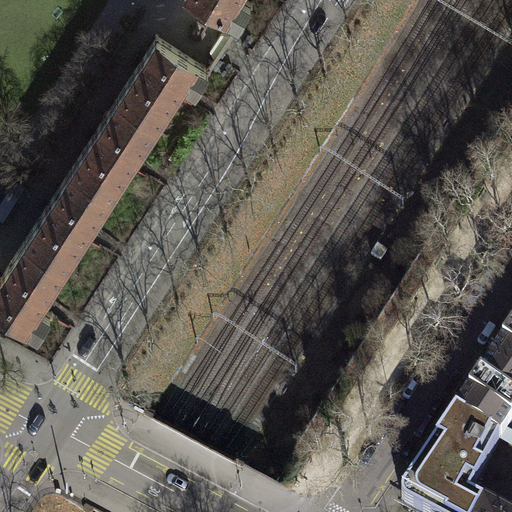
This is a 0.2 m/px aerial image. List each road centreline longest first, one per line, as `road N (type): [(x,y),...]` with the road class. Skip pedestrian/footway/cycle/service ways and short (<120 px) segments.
road 1 (primary): [(51,428),(327,0)]
road 2 (residential): [(511,270),(347,511)]
road 3 (tertiary): [(214,511),(51,428)]
